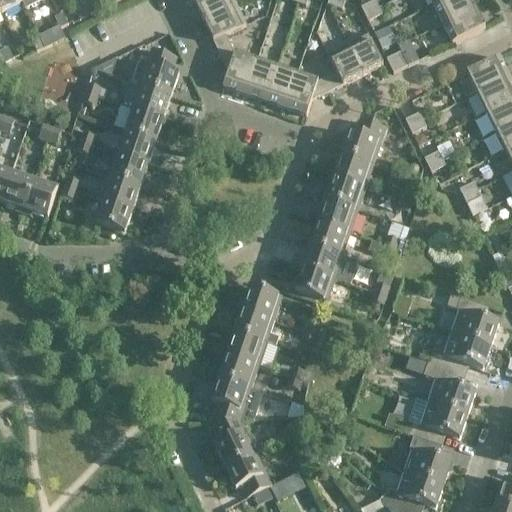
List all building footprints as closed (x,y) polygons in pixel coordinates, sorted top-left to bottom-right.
[(0,0),(0,12),(1,15),(22,5),(19,1),(19,0),(0,0)] [(19,0),(19,1),(22,5),(25,11),(45,1),(44,0),(19,0)] [(236,7),(232,0),(199,0),(193,3),(203,23),(236,7)] [(333,0),(327,0),(325,6),(340,11),(343,3),(333,0)] [(470,0),(446,0),(433,7),(443,26),(475,10),(470,0)] [(375,2),(361,9),(364,16),(379,9),(375,2)] [(86,7),(76,12),(81,21),(91,16),(86,7)] [(230,46),(226,37),(246,28),(236,7),(203,23),(218,53),(230,46)] [(364,16),(368,23),(382,16),(379,9),(364,16)] [(443,26),(452,46),(485,30),(475,10),(443,26)] [(62,15),(55,19),(60,30),(68,27),(62,15)] [(385,31),(375,36),(382,50),(392,45),(385,31)] [(52,46),(47,35),(39,39),(44,50),(52,46)] [(363,78),(383,68),(367,35),(347,45),(363,78)] [(31,42),(37,54),(44,50),(39,39),(31,42)] [(404,61),(390,68),(393,75),(408,68),(418,63),(409,43),(398,48),(401,54),(404,61)] [(347,45),(326,55),(336,75),(327,79),(333,92),(363,78),(347,45)] [(255,62),(235,55),(230,46),(218,53),(228,74),(223,90),(244,97),(255,62)] [(4,52),(0,53),(0,62),(2,66),(9,62),(4,52)] [(171,99),(179,76),(172,73),(177,61),(152,52),(139,88),(171,99)] [(401,54),(386,61),(390,68),(404,61),(401,54)] [(499,59),(467,75),(476,95),(509,79),(499,59)] [(265,104),(276,69),(255,62),(244,97),(265,104)] [(286,111),(297,77),(276,69),(265,104),(286,111)] [(306,118),(312,102),(333,92),(327,79),(318,84),(297,77),(286,111),(306,118)] [(486,114),(511,101),(511,84),(509,79),(476,95),(486,114)] [(101,90),(88,86),(85,95),(97,99),(101,90)] [(163,121),(171,99),(139,88),(132,110),(163,121)] [(82,104),(94,108),(97,99),(85,95),(82,104)] [(511,125),(511,101),(486,114),(495,134),(511,125)] [(155,144),(163,121),(132,110),(124,134),(155,144)] [(419,115),(405,122),(408,129),(423,122),(419,115)] [(0,132),(9,135),(13,123),(4,120),(0,132)] [(412,136),(426,129),(423,122),(408,129),(412,136)] [(373,168),(385,132),(360,123),(356,136),(349,133),(341,157),(373,168)] [(505,153),(511,149),(511,125),(495,134),(505,153)] [(51,130),(42,127),(38,139),(47,142),(51,130)] [(56,145),(60,133),(51,130),(47,142),(56,145)] [(155,144),(124,134),(116,157),(148,167),(155,144)] [(80,144),(92,148),(95,139),(83,135),(80,144)] [(92,148),(80,144),(77,153),(89,157),(92,148)] [(441,160),(438,153),(423,160),(427,167),(441,160)] [(140,191),(148,167),(116,157),(108,180),(140,191)] [(334,179),(365,190),(373,168),(341,157),(334,179)] [(427,167),(430,175),(445,168),(441,160),(427,167)] [(0,203),(1,204),(12,172),(0,168),(0,203)] [(24,212),(34,180),(12,172),(1,204),(24,212)] [(334,179),(326,202),(358,213),(365,190),(334,179)] [(48,220),(58,188),(34,180),(24,212),(48,220)] [(108,180),(100,202),(132,213),(140,191),(108,180)] [(76,194),(79,185),(67,181),(64,190),(76,194)] [(476,192),(473,184),(458,192),(462,199),(476,192)] [(64,190),(61,199),(73,203),(76,194),(64,190)] [(476,192),(462,199),(466,206),(471,218),(486,211),(480,199),(476,192)] [(400,202),(412,206),(415,197),(403,193),(400,202)] [(100,202),(93,225),(124,236),(132,213),(100,202)] [(318,225),(350,236),(358,213),(326,202),(318,225)] [(412,206),(400,202),(397,211),(409,215),(412,206)] [(486,216),(478,219),(483,229),(490,225),(486,216)] [(318,225),(310,248),(342,259),(350,236),(318,225)] [(397,251),(400,242),(388,238),(385,247),(397,251)] [(385,247),(382,256),(394,260),(397,251),(385,247)] [(342,259),(310,248),(303,271),(334,281),(342,259)] [(296,294),(295,298),(318,306),(319,302),(327,304),(334,281),(303,271),(295,294),(296,294)] [(386,299),(389,290),(377,286),(374,295),(386,299)] [(274,323),(282,300),(250,289),(242,312),(274,323)] [(371,304),(383,308),(386,299),(374,295),(371,304)] [(491,349),(499,326),(476,318),(480,307),(451,297),(447,309),(460,313),(452,336),(491,349)] [(242,312),(234,335),(266,346),(275,349),(279,339),(269,336),(274,323),(242,312)] [(317,338),(320,329),(308,324),(305,334),(317,338)] [(305,334),(302,342),(314,347),(317,338),(305,334)] [(258,368),(266,346),(234,335),(227,358),(258,368)] [(459,364),(483,372),(491,349),(452,336),(444,359),(431,355),(427,366),(456,376),(459,364)] [(250,391),(258,368),(227,358),(219,381),(250,391)] [(475,395),(452,387),(456,376),(427,366),(423,378),(437,382),(429,405),(467,418),(475,395)] [(302,383),(305,374),(292,370),(289,379),(302,383)] [(289,379),(286,388),(298,392),(302,383),(289,379)] [(211,426),(240,424),(255,423),(265,396),(250,391),(219,381),(211,404),(218,406),(211,426)] [(395,381),(393,390),(413,395),(415,385),(395,381)] [(408,424),(404,435),(413,438),(433,445),(437,434),(447,437),(459,442),(467,418),(429,405),(416,401),(408,424)] [(240,424),(211,426),(220,445),(214,448),(225,469),(255,455),(253,451),(255,444),(252,438),(245,435),(240,424)] [(413,451),(405,475),(444,488),(452,464),(429,457),(433,445),(413,438),(409,450),(413,451)] [(225,469),(236,492),(242,489),(248,500),(271,489),(255,455),(225,469)] [(331,460),(323,464),(326,470),(334,465),(331,460)] [(402,499),(436,511),(444,488),(405,475),(399,494),(389,491),(384,497),(396,508),(396,507),(400,503),(402,499)] [(511,484),(504,482),(496,506),(511,511),(511,484)] [(401,511),(396,507),(396,508),(384,497),(379,503),(383,511),(382,511),(401,511)]
